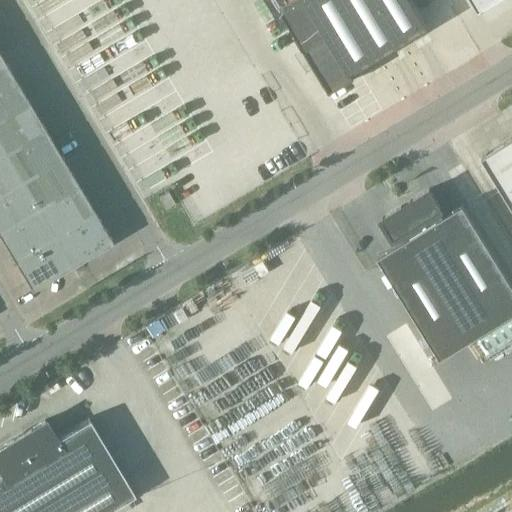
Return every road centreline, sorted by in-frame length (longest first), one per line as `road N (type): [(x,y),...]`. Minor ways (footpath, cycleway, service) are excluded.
road 1 (unclassified): [(163,278),(511,70)]
road 2 (unclassified): [(163,278),(3,1)]
road 3 (unclassified): [(23,362),(163,278)]
